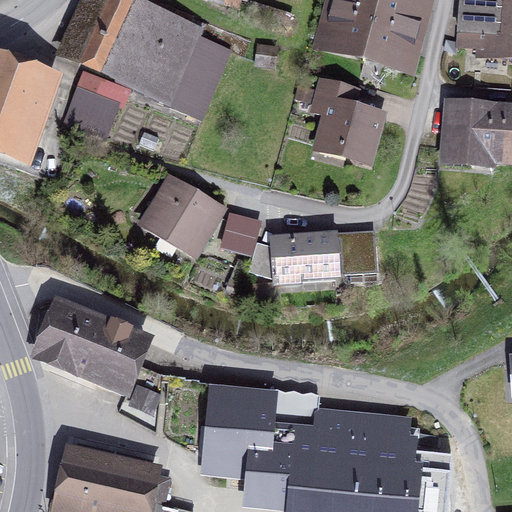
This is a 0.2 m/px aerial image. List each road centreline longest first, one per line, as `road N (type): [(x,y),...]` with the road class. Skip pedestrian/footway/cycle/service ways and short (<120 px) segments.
road 1 (residential): [(0,291),(60,290),(247,367),(422,397),(460,428),(481,511)]
road 2 (secondary): [(23,511),(28,425),(0,324)]
